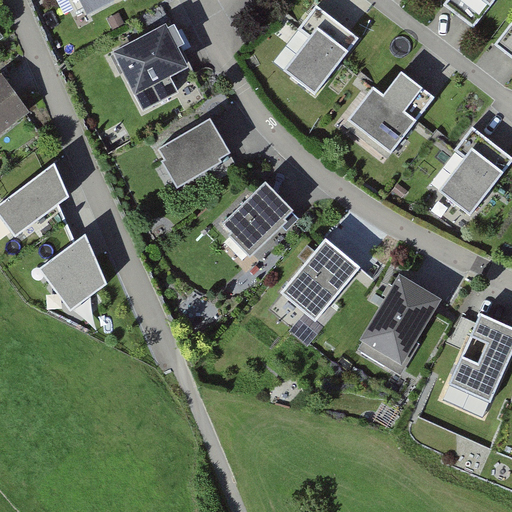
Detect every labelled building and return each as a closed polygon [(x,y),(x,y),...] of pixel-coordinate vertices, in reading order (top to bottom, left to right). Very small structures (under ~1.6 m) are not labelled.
[(83,0),(89,9),(106,0),(83,0)] [(493,0),(445,0),(443,4),(472,27),(493,0)] [(358,44),(315,7),(298,26),(310,36),(281,69),(312,96),(358,44)] [(511,26),(509,24),(493,45),(511,59),(511,26)] [(164,28),(120,51),(130,69),(126,72),(138,92),(182,69),(172,51),(176,49),(164,28)] [(0,130),(26,110),(3,78),(0,79),(0,130)] [(374,93),(348,126),(391,160),(435,103),(424,94),(423,96),(401,79),(384,101),(374,93)] [(204,121),(153,151),(173,188),(225,158),(204,121)] [(511,164),(511,160),(471,129),(454,151),(462,157),(434,193),(470,220),(511,164)] [(55,163),(0,200),(0,221),(10,236),(66,198),(55,163)] [(259,185),(215,226),(246,258),(289,217),(259,185)] [(82,236),(35,268),(65,312),(103,285),(82,236)] [(360,270),(320,238),(275,294),(314,326),(360,270)] [(442,298),(395,271),(354,344),(401,370),(442,298)] [(511,357),(511,328),(475,313),(444,389),(491,408),(511,357)]
